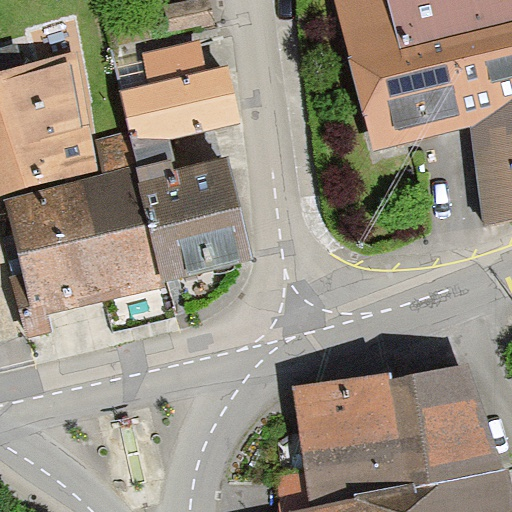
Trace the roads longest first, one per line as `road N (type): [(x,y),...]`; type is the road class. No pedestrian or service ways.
road 1 (residential): [(257,0),(294,337)]
road 2 (tertiary): [(0,405),(294,337)]
road 3 (tertiary): [(294,337),(511,269)]
road 4 (tertiary): [(294,337),(260,363),(213,425),(191,511)]
